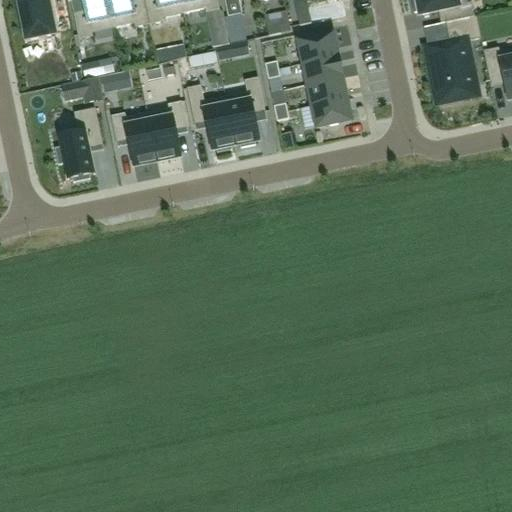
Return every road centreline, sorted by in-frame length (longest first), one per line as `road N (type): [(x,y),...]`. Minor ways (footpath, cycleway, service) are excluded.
road 1 (residential): [(30,222),(410,144)]
road 2 (residential): [(0,77),(30,222)]
road 3 (residential): [(410,144),(380,0)]
